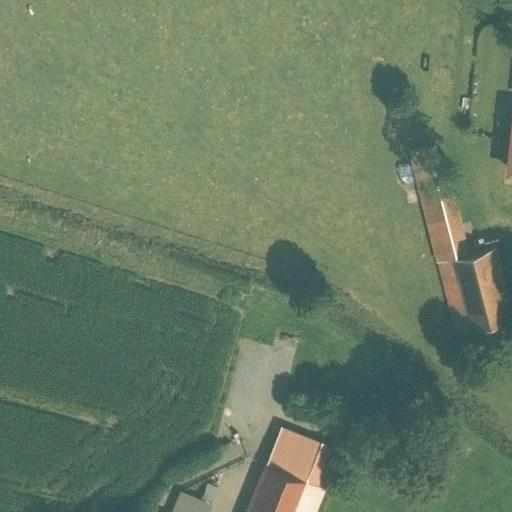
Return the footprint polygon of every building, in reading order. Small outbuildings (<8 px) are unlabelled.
[(445,162),(416,169),(428,218),(457,211),(445,162)] [(457,211),(428,218),(439,261),(469,253),(459,210),(457,211)] [(469,253),(439,261),(444,278),(499,264),(495,246),(469,253)] [(511,311),(499,264),(444,278),(457,331),(511,315),(511,311)] [(421,439),(401,420),(387,431),(408,452),(421,439)] [(308,480),(267,464),(254,495),(295,511),(308,480)] [(295,511),(254,495),(247,511),(295,511)]
